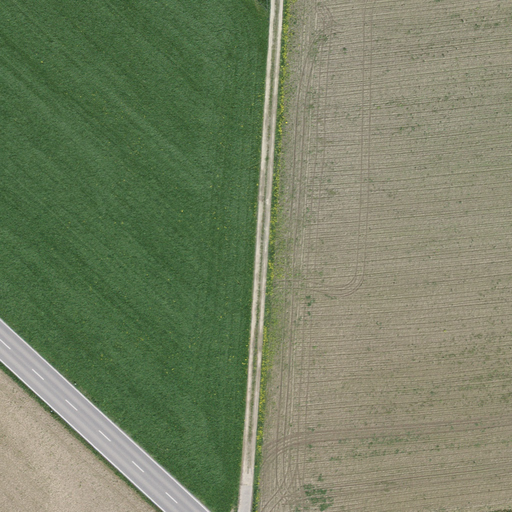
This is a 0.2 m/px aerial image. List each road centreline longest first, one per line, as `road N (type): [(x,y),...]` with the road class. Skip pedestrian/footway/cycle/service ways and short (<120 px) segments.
road 1 (track): [(274,0),(242,511)]
road 2 (secondary): [(0,345),(182,511)]
